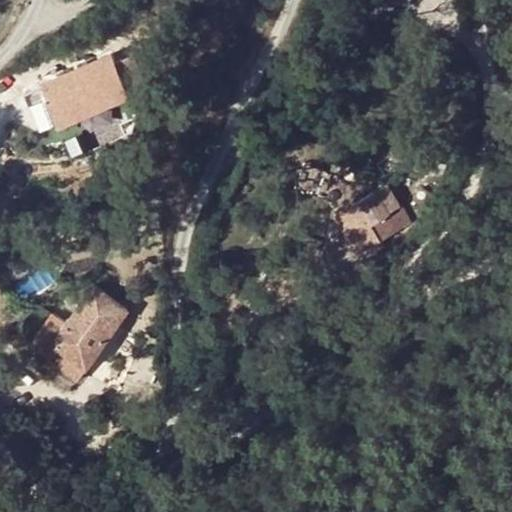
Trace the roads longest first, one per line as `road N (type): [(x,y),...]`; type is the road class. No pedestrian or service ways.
road 1 (residential): [(164,469),(179,384),(179,258),(295,0)]
road 2 (residential): [(164,469),(405,301),(511,255)]
